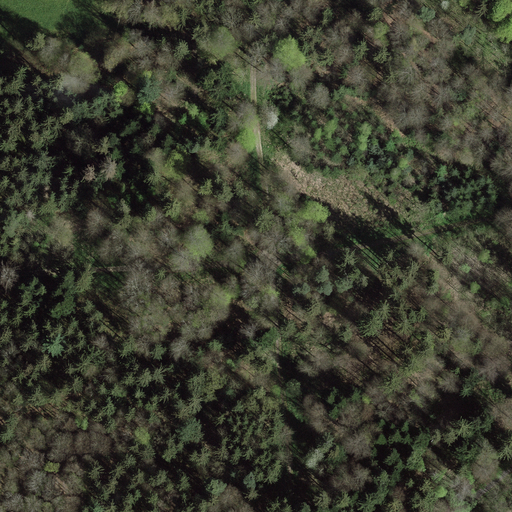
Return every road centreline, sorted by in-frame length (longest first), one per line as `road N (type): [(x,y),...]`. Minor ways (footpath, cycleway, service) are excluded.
road 1 (track): [(0,264),(69,276),(266,266),(464,240),(511,223)]
road 2 (track): [(274,0),(258,72),(256,145),(294,511)]
